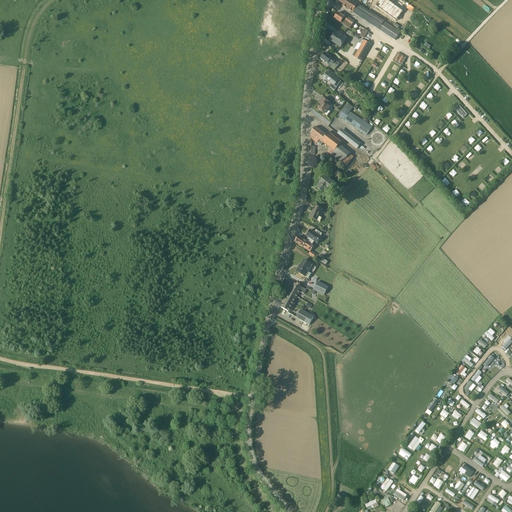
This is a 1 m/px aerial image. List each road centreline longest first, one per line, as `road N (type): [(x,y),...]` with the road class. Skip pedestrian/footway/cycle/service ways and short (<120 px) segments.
road 1 (unclassified): [(286,511),(247,446),(268,320),(303,193),(321,0)]
road 2 (track): [(506,0),(334,201),(334,267),(390,300)]
road 3 (track): [(252,396),(0,358)]
road 4 (track): [(224,393),(218,409),(0,381)]
road 5 (track): [(52,0),(28,34),(0,224)]
road 6 (track): [(268,320),(323,356),(332,473),(326,511)]
